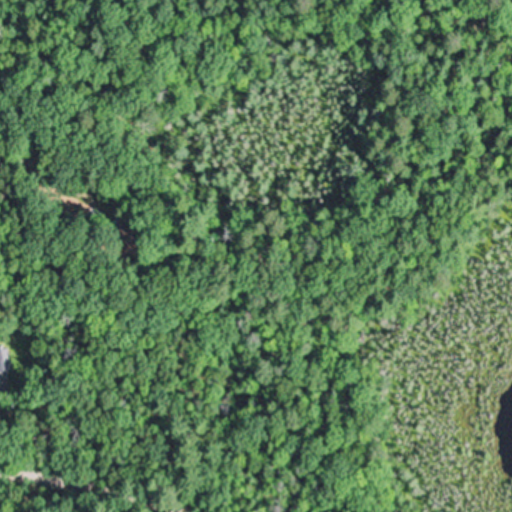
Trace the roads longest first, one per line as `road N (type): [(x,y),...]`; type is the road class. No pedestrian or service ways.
road 1 (residential): [(180,511),(104,485),(0,466)]
road 2 (residential): [(180,154),(0,163)]
